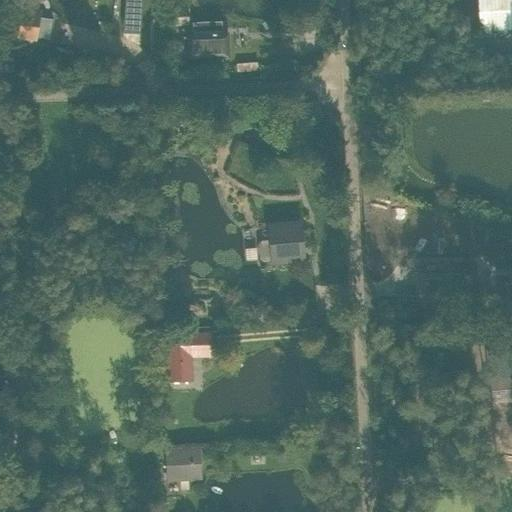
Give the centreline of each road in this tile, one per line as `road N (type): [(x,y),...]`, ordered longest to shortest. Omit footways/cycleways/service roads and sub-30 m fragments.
road 1 (unclassified): [(342,87),(365,511)]
road 2 (unclassified): [(342,87),(0,102)]
